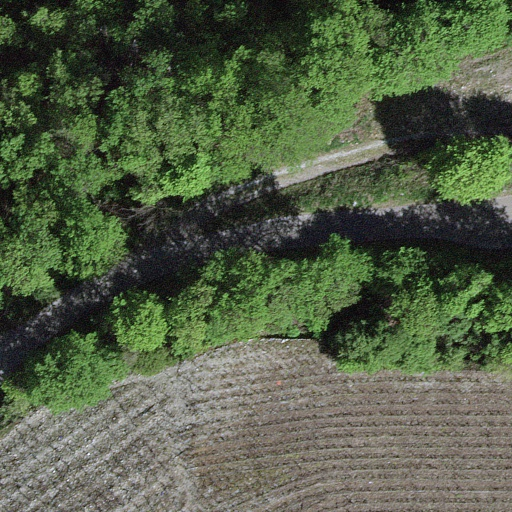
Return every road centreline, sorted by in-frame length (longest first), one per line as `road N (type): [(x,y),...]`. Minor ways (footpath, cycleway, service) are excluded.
road 1 (track): [(0,358),(94,286),(276,238),(511,216)]
road 2 (track): [(140,274),(214,207),(263,182),(364,151),(511,123)]
